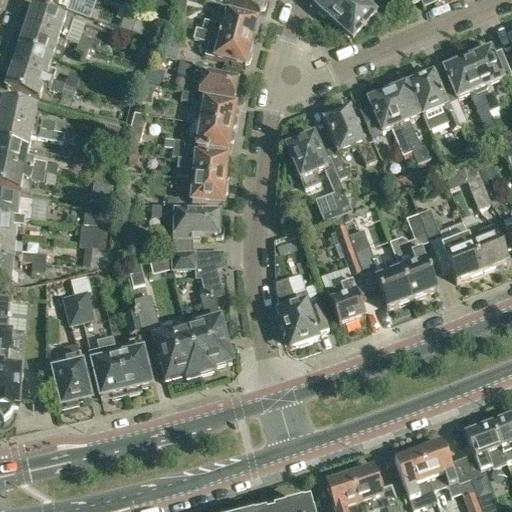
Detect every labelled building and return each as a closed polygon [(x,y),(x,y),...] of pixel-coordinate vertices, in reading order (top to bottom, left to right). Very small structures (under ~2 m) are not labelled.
[(34,0),(67,12),(71,1),(83,5),(84,0),(34,0)] [(157,0),(148,0),(143,16),(159,22),(166,24),(173,5),(157,0)] [(229,0),(228,4),(248,12),(260,15),(261,12),(264,12),(266,4),(264,2),(265,0),(229,0)] [(334,27),(357,0),(324,0),(315,10),(317,12),(317,15),(322,19),(325,19),(327,21),(328,20),(331,23),(330,23),(334,27)] [(368,35),(381,20),(358,0),(357,0),(334,27),(337,30),(338,29),(341,32),(340,33),(342,34),(342,37),(347,42),(350,41),(352,43),(363,31),(368,35)] [(404,0),(408,9),(420,4),(418,0),(404,0)] [(418,0),(420,4),(423,11),(425,10),(425,9),(434,5),(434,6),(436,5),(448,0),(451,1),(454,0),(418,0)] [(26,30),(67,44),(70,36),(71,36),(76,23),(33,9),(26,30)] [(152,42),(159,22),(143,16),(130,11),(126,23),(134,26),(131,35),(152,42)] [(254,37),(257,37),(260,26),(257,25),(258,23),(227,15),(223,30),(218,28),(219,26),(204,22),(202,33),(250,46),(253,38),(253,39),(254,37)] [(20,50),(53,61),(61,63),(67,44),(26,30),(20,50)] [(248,54),(250,46),(202,33),(196,31),(193,41),(209,45),(205,59),(245,70),(246,67),(249,66),(250,60),(249,57),(249,54),(248,54)] [(80,38),(77,47),(89,51),(92,42),(80,38)] [(86,61),(89,51),(77,47),(74,56),(86,61)] [(20,50),(13,70),(54,84),(57,75),(50,72),(53,61),(20,50)] [(476,59),(467,63),(489,115),(498,111),(492,97),(487,99),(486,95),(487,90),(511,80),(511,79),(501,53),(492,57),(490,53),(488,54),(487,51),(475,56),(476,59)] [(233,80),(227,78),(193,71),(194,66),(180,63),(177,76),(189,79),(189,82),(202,85),(199,97),(233,104),(237,86),(232,84),(233,80)] [(496,130),(489,115),(467,63),(457,67),(456,64),(445,69),(446,72),(444,73),(456,103),(471,97),(476,99),(478,103),(473,105),(479,119),(486,134),(496,130)] [(76,91),(64,87),(54,84),(13,70),(6,90),(40,101),(44,90),(73,100),(76,91)] [(160,89),(162,78),(148,75),(146,87),(160,89)] [(409,87),(414,98),(428,133),(448,125),(452,134),(460,130),(459,127),(466,124),(457,104),(446,109),(433,77),(422,82),(421,79),(410,84),(411,87),(409,87)] [(67,78),(64,87),(76,91),(79,82),(67,78)] [(144,88),(141,104),(151,106),(154,90),(144,88)] [(419,122),(410,99),(405,88),(402,90),(400,88),(395,90),(394,93),(391,94),(392,96),(388,98),(387,96),(412,156),(417,168),(430,163),(424,149),(420,151),(409,126),(419,122)] [(182,94),(180,103),(191,105),(192,96),(182,94)] [(370,110),(359,115),(371,142),(391,134),(402,160),(412,156),(387,96),(386,96),(387,98),(383,100),(382,98),(379,99),(377,98),(372,100),(371,103),(368,104),(370,110)] [(3,102),(0,118),(0,124),(53,135),(55,125),(36,121),(38,109),(3,102)] [(236,109),(223,107),(205,103),(204,112),(199,111),(196,126),(232,133),(232,131),(235,129),(237,122),(234,120),(236,109)] [(324,124),(327,131),(335,149),(339,157),(353,151),(354,154),(359,152),(367,170),(378,165),(369,146),(365,148),(353,121),(350,113),(336,118),(335,117),(332,117),(328,119),(327,121),(326,123),(324,124)] [(0,145),(30,151),(32,140),(62,146),(64,137),(53,135),(0,124),(0,145)] [(113,126),(109,144),(123,147),(127,129),(113,126)] [(232,135),(232,133),(196,126),(193,141),(199,142),(197,151),(216,154),(228,156),(230,146),(233,144),(234,137),(232,135)] [(140,147),(144,132),(131,129),(127,145),(140,147)] [(286,150),(291,161),(305,194),(321,187),(316,176),(324,173),(335,198),(317,206),(326,227),(353,216),(339,182),(329,160),(325,162),(314,138),(299,145),(297,142),(288,146),(289,149),(286,150)] [(164,150),(173,151),(183,152),(184,144),(165,142),(164,150)] [(28,162),(30,151),(0,145),(0,167),(56,178),(58,168),(28,162)] [(183,162),(183,152),(173,151),(172,160),(183,162)] [(138,157),(130,156),(128,168),(136,169),(138,157)] [(228,181),(229,174),(227,171),(227,161),(215,160),(196,158),(195,167),(189,166),(188,181),(225,184),(225,182),(228,181)] [(489,164),(478,169),(484,184),(495,180),(489,164)] [(54,187),(56,178),(0,167),(0,188),(28,194),(31,182),(54,187)] [(479,213),(491,208),(474,168),(462,173),(479,213)] [(225,187),(225,184),(188,181),(186,196),(192,196),(191,205),(211,207),(223,209),(224,198),(227,196),(227,189),(225,187)] [(90,204),(109,207),(112,190),(94,186),(90,204)] [(0,220),(26,224),(27,214),(19,213),(20,201),(0,198),(0,220)] [(168,200),(168,209),(176,210),(178,210),(179,200),(168,200)] [(163,209),(155,209),(151,209),(151,221),(166,221),(165,243),(197,244),(197,239),(212,240),(215,242),(221,242),(224,240),(224,234),(221,231),(219,231),(219,216),(207,216),(176,215),(176,210),(168,209),(163,209)] [(109,213),(85,210),(82,227),(107,231),(109,213)] [(441,240),(439,236),(431,213),(418,218),(428,245),(441,240)] [(437,294),(434,286),(421,252),(419,249),(428,245),(418,218),(407,222),(415,243),(408,246),(402,243),(390,248),(400,274),(412,304),(437,294)] [(0,220),(0,241),(16,243),(17,232),(25,233),(26,224),(0,220)] [(511,220),(503,224),(511,247),(511,220)] [(361,276),(359,271),(345,233),(344,229),(333,234),(349,280),(361,276)] [(468,239),(482,276),(508,265),(494,229),(468,239)] [(94,230),(92,251),(108,253),(110,232),(94,230)] [(442,249),(449,268),(456,286),(482,276),(468,239),(442,249)] [(0,262),(22,265),(32,266),(45,267),(46,258),(15,255),(16,243),(0,241),(0,262)] [(106,272),(108,253),(92,251),(90,270),(106,272)] [(194,257),(173,258),(173,274),(193,273),(195,283),(202,282),(205,299),(201,300),(206,318),(217,315),(212,298),(222,295),(215,271),(195,272),(194,257)] [(21,275),(22,265),(0,262),(0,284),(12,286),(14,274),(21,275)] [(44,277),(45,267),(32,266),(31,276),(44,277)] [(386,313),(412,304),(400,274),(385,280),(381,271),(371,274),(386,313)] [(133,290),(144,287),(145,287),(142,274),(129,278),(133,290)] [(75,300),(81,328),(94,325),(87,297),(91,296),(87,280),(71,284),(75,300)] [(294,298),(289,283),(275,287),(279,317),(279,318),(283,329),(280,330),(283,337),(285,336),(289,347),(289,348),(290,349),(292,349),(293,350),(294,350),(296,349),(296,350),(317,342),(315,337),(328,333),(320,306),(311,308),(306,293),(294,298)] [(339,331),(365,321),(359,305),(358,305),(351,285),(325,295),(339,331)] [(20,372),(8,371),(13,300),(0,299),(0,418),(4,423),(10,418),(13,411),(17,411),(20,372)] [(70,331),(81,328),(75,300),(63,303),(70,331)] [(137,316),(142,335),(142,337),(158,333),(150,302),(135,306),(137,316)] [(130,338),(142,335),(137,316),(125,319),(130,338)] [(58,323),(47,323),(47,348),(58,348),(58,323)] [(219,323),(212,325),(187,332),(200,379),(214,375),(213,372),(232,366),(219,323)] [(186,383),(200,379),(187,332),(154,341),(166,385),(185,379),(186,383)] [(112,403),(127,399),(117,360),(112,340),(99,344),(101,354),(90,356),(101,401),(111,399),(112,403)] [(151,389),(149,381),(140,342),(128,345),(131,357),(117,360),(127,399),(142,395),(141,391),(151,389)] [(63,415),(78,411),(77,406),(90,403),(77,348),(65,351),(69,370),(54,374),(63,415)] [(491,427),(503,456),(507,466),(511,463),(511,419),(505,422),(503,420),(494,424),(493,427),(491,427)] [(507,466),(503,456),(491,427),(488,428),(486,427),(477,430),(477,433),(465,438),(468,445),(481,476),(507,466)] [(461,497),(445,454),(442,446),(431,450),(430,448),(420,452),(421,454),(418,455),(429,483),(433,495),(447,489),(451,500),(461,497)] [(433,495),(429,483),(418,455),(416,456),(415,454),(405,458),(406,460),(394,464),(412,511),(418,511),(423,510),(419,500),(433,495)] [(399,511),(399,510),(394,511),(387,511),(376,479),(374,471),(362,475),(361,473),(351,476),(352,478),(350,479),(360,509),(360,511),(399,511)] [(360,511),(360,509),(350,479),(347,480),(346,478),(336,481),(337,483),(325,487),(328,495),(333,511),(360,511)] [(468,485),(473,497),(478,511),(497,511),(485,478),(468,485)] [(478,511),(473,497),(463,501),(466,511),(478,511)]
